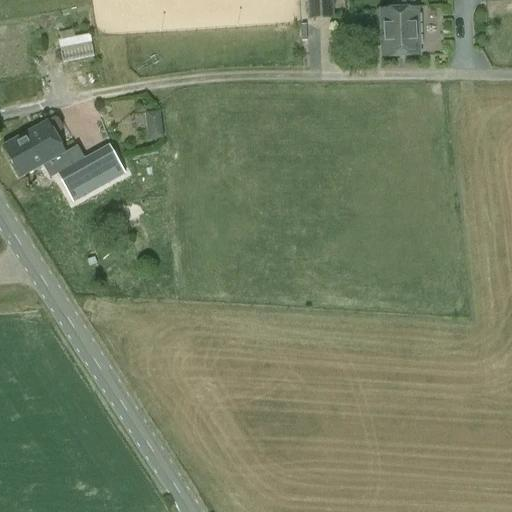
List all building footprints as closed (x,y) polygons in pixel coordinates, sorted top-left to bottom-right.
[(306,0),(307,22),(333,21),(332,0),(306,0)] [(417,10),(414,10),(413,0),(391,0),(392,11),(380,12),(382,58),(419,57),(417,10)] [(56,41),(61,64),(93,57),(88,34),(56,41)] [(0,68),(0,86),(36,75),(31,59),(0,68)] [(47,123),(2,148),(21,179),(49,163),(65,155),(64,153),(54,137),(60,133),(62,129),(58,120),(53,119),(47,123)] [(108,145),(56,175),(72,203),(124,173),(108,145)]
